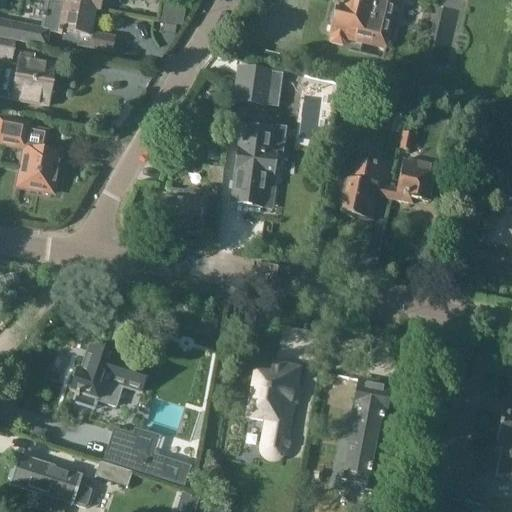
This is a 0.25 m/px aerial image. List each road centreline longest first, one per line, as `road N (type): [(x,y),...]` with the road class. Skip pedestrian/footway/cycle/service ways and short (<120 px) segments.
road 1 (residential): [(83,253),(252,274),(436,310)]
road 2 (residential): [(83,253),(225,0)]
road 3 (residential): [(399,511),(436,310)]
road 4 (residential): [(0,351),(83,253)]
